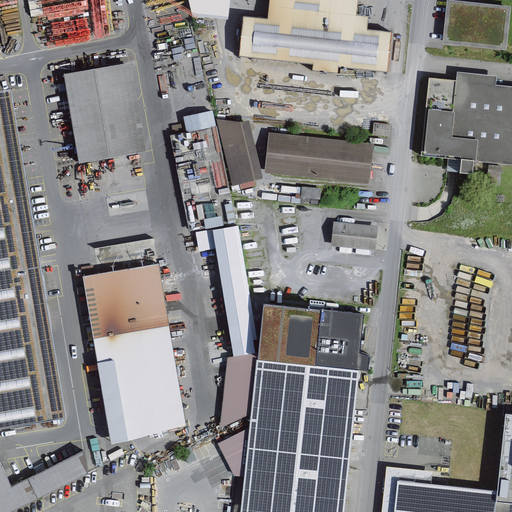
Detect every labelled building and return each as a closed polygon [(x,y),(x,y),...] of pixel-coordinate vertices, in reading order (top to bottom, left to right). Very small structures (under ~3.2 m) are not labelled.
[(228,21),(230,0),(188,0),(192,18),(228,21)] [(241,59),(388,74),(392,33),(369,31),(371,18),(356,17),(357,0),(272,0),(270,23),(245,20),(241,59)] [(506,50),(510,11),(450,5),(447,44),(506,50)] [(169,35),(177,73),(203,67),(195,30),(169,35)] [(79,164),(147,152),(132,64),(64,76),(79,164)] [(511,163),(511,88),(497,87),(498,77),(458,73),(457,81),(430,78),(422,154),(511,163)] [(11,91),(0,92),(0,429),(66,419),(11,91)] [(233,186),(262,179),(249,122),(217,120),(233,186)] [(216,127),(175,135),(193,230),(234,223),(216,127)] [(391,130),(375,127),(373,137),(390,140),(391,130)] [(367,179),(370,148),(271,137),(267,168),(367,179)] [(311,192),(303,192),(303,201),(311,201),(311,192)] [(375,251),(378,229),(335,224),(332,245),(375,251)] [(236,226),(212,230),(234,356),(257,351),(236,226)] [(158,264),(82,277),(112,444),(186,425),(158,264)] [(265,305),(259,357),(358,368),(363,315),(265,305)] [(257,354),(228,359),(220,428),(249,415),(257,354)] [(343,511),(358,371),(257,360),(241,511),(343,511)] [(511,414),(505,414),(497,490),(495,501),(511,502),(511,414)] [(0,511),(10,511),(86,475),(83,451),(12,487),(0,463),(0,511)] [(494,511),(495,501),(497,490),(433,483),(434,470),(388,464),(383,511),(494,511)] [(511,511),(511,502),(495,501),(494,511),(511,511)]
